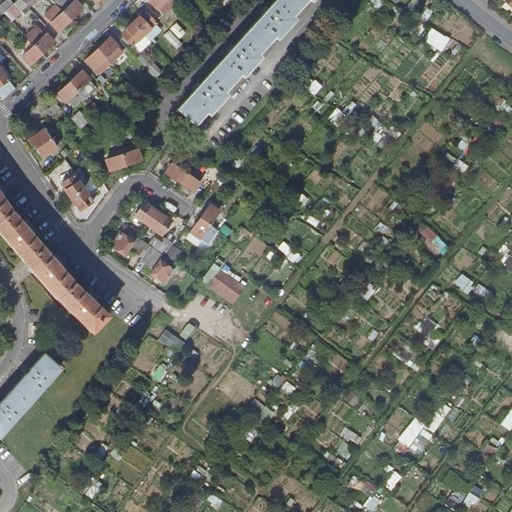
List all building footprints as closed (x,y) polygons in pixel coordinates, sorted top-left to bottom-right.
[(30,9),(21,0),(19,0),(15,4),(6,12),(4,14),(11,21),(21,12),(24,15),(30,9)] [(42,0),(21,0),(30,9),(38,2),(39,3),(42,0)] [(174,3),(170,0),(150,0),(150,1),(164,15),(169,10),(168,9),(174,3)] [(295,19),(292,17),(307,0),(276,0),(269,8),(235,46),(201,84),(178,109),(195,124),(206,112),(209,114),(226,94),(224,92),(241,74),(243,76),(261,56),(258,54),(275,35),(278,38),(295,19)] [(82,9),(75,1),(62,13),(70,21),(82,9)] [(70,21),(62,13),(55,5),(45,15),(52,23),(50,24),(58,32),(70,21)] [(156,25),(145,14),(140,19),(139,18),(133,24),(144,36),(156,25)] [(144,36),(133,24),(127,30),(128,30),(122,36),(133,47),(135,45),(140,51),(150,42),(144,36)] [(176,24),(171,29),(180,38),(185,34),(176,24)] [(161,31),(156,25),(144,36),(150,42),(161,31)] [(42,54),(54,43),(45,34),(44,35),(38,28),(28,37),(35,45),(34,46),(42,54)] [(434,28),(426,40),(442,50),(450,38),(434,28)] [(169,33),(165,37),(177,50),(181,46),(169,33)] [(110,39),(97,50),(105,59),(118,47),(110,39)] [(30,65),(42,54),(34,46),(22,57),(30,65)] [(111,65),(105,59),(97,50),(85,61),(93,70),(94,69),(100,75),(111,65)] [(144,54),(138,59),(151,73),(155,69),(152,65),(154,64),(144,54)] [(0,86),(8,81),(0,69),(0,86)] [(94,86),(81,72),(70,84),(83,98),(91,91),(90,90),(94,86)] [(102,77),(98,81),(102,85),(106,82),(102,77)] [(83,98),(70,84),(57,94),(65,103),(68,99),(73,105),(78,101),(79,102),(83,98)] [(104,88),(100,84),(94,89),(102,97),(108,92),(107,91),(104,88)] [(61,108),(56,103),(48,110),(53,115),(61,108)] [(336,123),(344,114),(336,108),(329,117),(336,123)] [(79,110),(73,118),(82,126),(89,119),(79,110)] [(55,133),(50,126),(30,141),(36,149),(50,140),(55,133)] [(117,144),(111,130),(103,133),(110,147),(117,144)] [(53,145),(50,140),(36,149),(43,158),(56,149),(53,145)] [(110,173),(126,167),(141,160),(137,150),(122,156),(106,162),(110,173)] [(166,174),(171,177),(176,169),(172,166),(166,174)] [(186,174),(179,184),(193,193),(205,176),(191,167),(186,174)] [(170,178),(179,184),(186,174),(177,169),(176,169),(171,177),(170,178)] [(213,186),(221,174),(215,171),(211,169),(204,180),(213,186)] [(103,184),(94,171),(89,179),(96,188),(103,184)] [(83,189),(74,176),(61,185),(65,191),(64,192),(69,199),(83,189)] [(0,235),(59,303),(71,315),(92,334),(107,318),(85,296),(81,293),(75,287),(62,271),(66,268),(62,264),(59,260),(55,264),(30,234),(34,231),(30,226),(27,223),(23,226),(11,213),(0,196),(0,194),(4,193),(1,188),(0,187),(0,235)] [(92,203),(83,189),(69,199),(74,206),(75,205),(79,212),(92,203)] [(139,221),(150,206),(145,203),(135,218),(139,221)] [(139,221),(148,227),(157,213),(151,208),(152,207),(150,206),(139,221)] [(200,220),(209,226),(219,213),(210,206),(200,220)] [(157,213),(148,227),(160,236),(171,221),(164,216),(163,217),(157,213)] [(218,232),(209,226),(200,220),(190,234),(199,240),(197,243),(206,249),(218,232)] [(138,237),(140,239),(144,233),(136,226),(131,232),(138,237)] [(166,258),(174,245),(165,239),(162,243),(145,231),(144,233),(140,239),(150,247),(166,258)] [(126,239),(119,234),(110,246),(118,251),(126,239)] [(440,252),(447,248),(439,235),(433,239),(440,252)] [(136,253),(143,257),(150,247),(140,239),(138,237),(134,242),(141,247),(136,253)] [(118,251),(117,252),(123,257),(133,243),(127,238),(126,239),(118,251)] [(182,250),(174,245),(166,258),(173,263),(175,259),(182,250)] [(176,266),(173,263),(166,258),(150,247),(143,257),(139,263),(152,271),(149,275),(156,280),(157,279),(164,283),(176,266)] [(221,271),(224,266),(216,260),(201,281),(216,292),(214,295),(218,298),(220,295),(232,304),(244,288),(221,271)] [(221,271),(244,288),(247,284),(224,266),(221,271)] [(470,293),(477,282),(463,273),(456,283),(470,293)] [(166,328),(159,338),(179,352),(186,342),(166,328)] [(0,403),(0,436),(60,370),(43,355),(30,369),(0,403)] [(511,429),(511,410),(503,424),(511,429)] [(439,413),(429,427),(436,431),(445,418),(439,413)] [(455,490),(447,504),(455,509),(461,501),(472,509),(484,490),(476,484),(467,498),(455,490)] [(56,491),(46,503),(52,508),(57,501),(56,500),(60,495),(56,491)]
